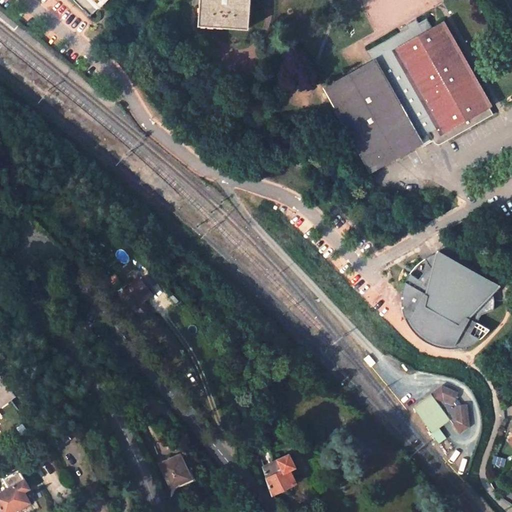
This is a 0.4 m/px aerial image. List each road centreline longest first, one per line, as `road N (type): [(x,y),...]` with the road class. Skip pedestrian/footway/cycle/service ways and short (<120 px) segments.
road 1 (residential): [(156,511),(121,426),(20,275),(20,251),(31,243),(57,256),(269,511)]
road 2 (residential): [(24,0),(120,77),(147,121),(205,168),(293,200),(362,267),(511,187)]
road 3 (track): [(237,473),(205,380),(169,319)]
